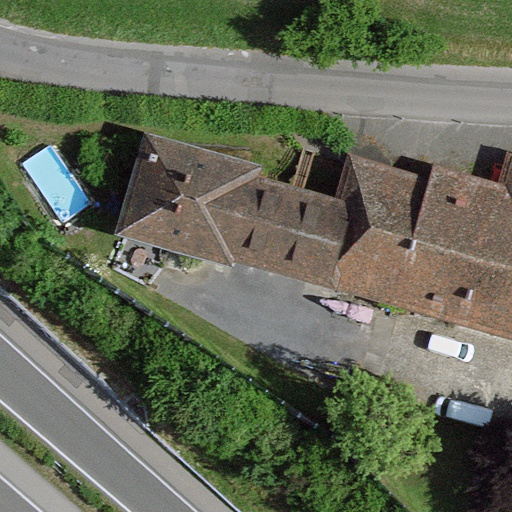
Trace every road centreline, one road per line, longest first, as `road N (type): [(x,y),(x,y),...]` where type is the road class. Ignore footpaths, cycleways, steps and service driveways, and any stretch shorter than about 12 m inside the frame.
road 1 (residential): [(511,85),(22,56),(0,47)]
road 2 (motorway): [(165,511),(0,366)]
